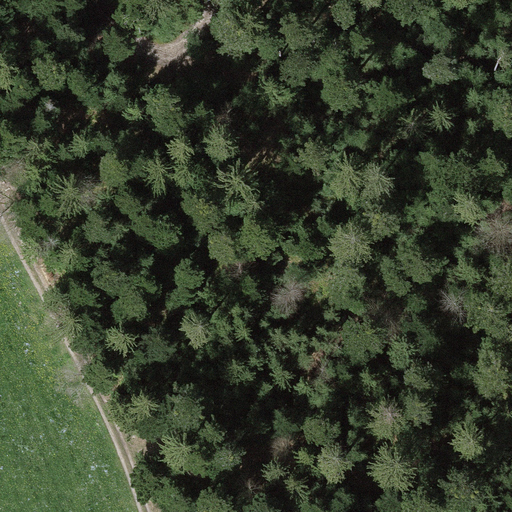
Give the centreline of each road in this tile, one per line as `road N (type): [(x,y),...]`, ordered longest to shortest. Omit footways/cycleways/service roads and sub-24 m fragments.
road 1 (track): [(511,74),(460,66),(275,83),(146,52)]
road 2 (track): [(145,511),(0,186)]
